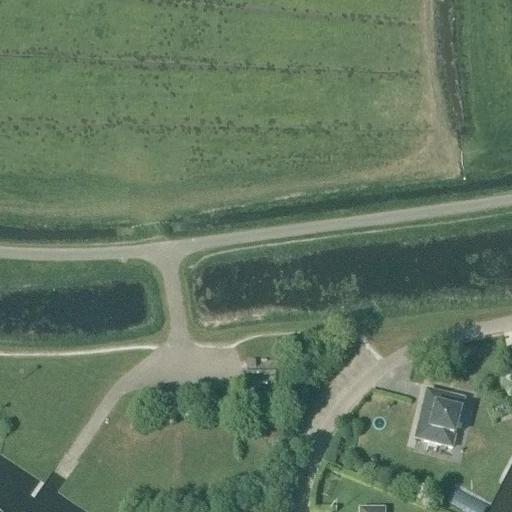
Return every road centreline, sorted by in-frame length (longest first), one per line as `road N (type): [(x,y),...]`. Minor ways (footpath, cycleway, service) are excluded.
road 1 (unclassified): [(164,254),(511,205)]
road 2 (unclassified): [(511,325),(453,334),(382,368),(323,433),(299,511)]
road 3 (unclassified): [(57,473),(121,387),(171,350),(164,254)]
road 4 (unclassified): [(0,256),(164,254)]
